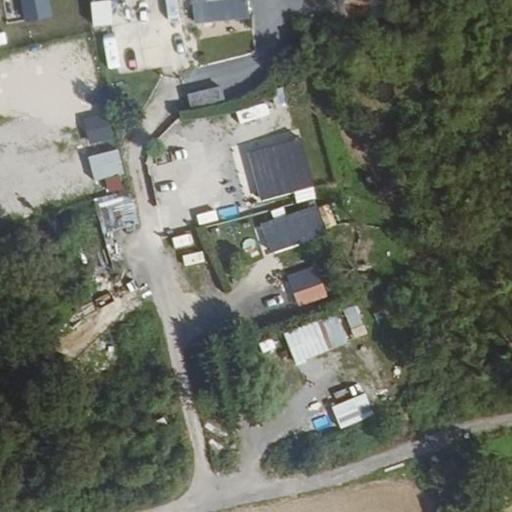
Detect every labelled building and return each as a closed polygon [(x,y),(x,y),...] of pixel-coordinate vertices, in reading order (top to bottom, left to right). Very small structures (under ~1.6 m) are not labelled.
[(1,0),(5,20),(51,13),(48,0),(1,0)] [(246,151),(260,200),(291,190),(295,202),(315,196),(297,136),(246,151)] [(103,232),(138,224),(129,189),(94,198),(103,232)] [(315,203),(260,223),(271,253),(325,234),(315,203)] [(284,275),(295,307),(327,296),(316,264),(284,275)] [(336,312),(348,340),(365,332),(353,305),(336,312)] [(293,362),(345,343),(334,312),(282,331),(293,362)] [(361,409),(380,401),(375,389),(356,398),(361,409)]
